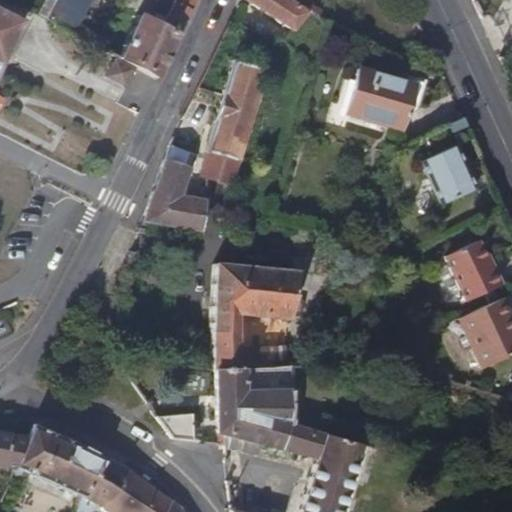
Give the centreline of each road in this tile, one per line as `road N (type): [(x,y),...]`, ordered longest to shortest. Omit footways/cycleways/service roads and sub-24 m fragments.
road 1 (residential): [(209,0),(10,405)]
road 2 (residential): [(10,405),(73,423),(161,465),(208,511)]
road 3 (secondary): [(511,157),(438,0)]
